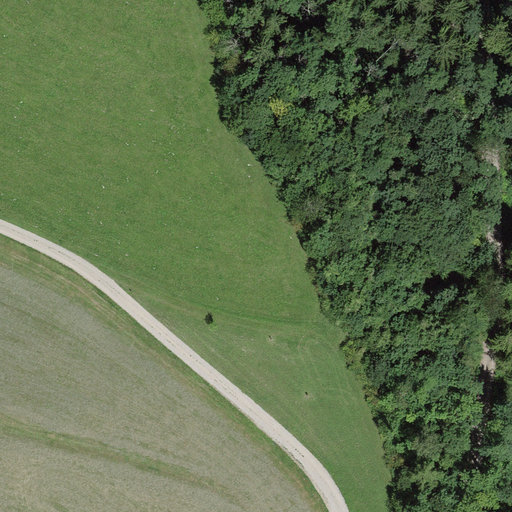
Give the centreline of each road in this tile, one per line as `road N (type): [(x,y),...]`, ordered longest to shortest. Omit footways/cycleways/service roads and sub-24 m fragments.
road 1 (track): [(463,511),(498,330),(501,262),(481,0)]
road 2 (track): [(0,226),(91,272),(295,448),(339,511)]
